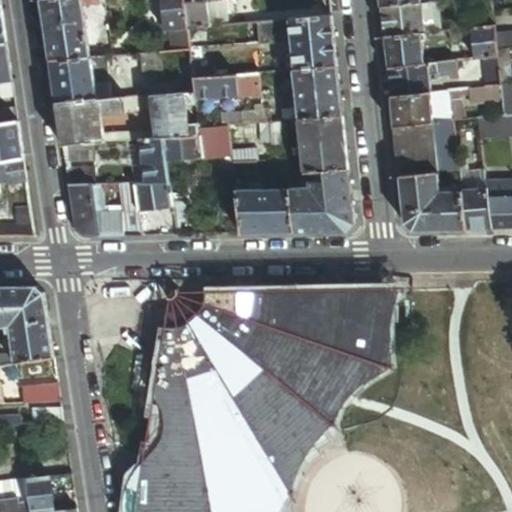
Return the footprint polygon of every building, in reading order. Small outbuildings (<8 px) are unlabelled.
[(81,0),(41,0),(50,54),(91,51),(83,8),(81,0)] [(107,12),(105,0),(81,0),(83,8),(99,6),(100,13),(107,12)] [(186,0),(164,0),(168,31),(178,30),(190,29),(187,4),(186,0)] [(423,5),(422,0),(382,0),(383,8),(423,5)] [(478,0),(480,16),(495,14),(493,0),(478,0)] [(220,1),(211,2),(214,27),(223,26),(220,1)] [(211,2),(199,3),(187,4),(190,29),(214,27),(211,2)] [(424,9),(423,5),(383,8),(387,38),(424,34),(426,34),(424,9)] [(481,29),(496,28),(495,14),(480,16),(481,29)] [(339,66),(334,17),(288,21),(290,38),(294,71),(339,66)] [(290,38),(288,21),(256,24),(258,46),(281,43),(280,39),(290,38)] [(499,54),(496,28),(481,29),(476,30),(479,59),(499,57),(499,54)] [(192,50),(190,29),(178,30),(181,51),(192,50)] [(465,31),(454,32),(454,38),(455,42),(466,42),(465,31)] [(427,64),(424,34),(387,38),(390,68),(427,64)] [(0,86),(13,84),(7,44),(0,44),(0,86)] [(211,48),(192,50),(195,81),(215,78),(211,48)] [(92,59),(91,51),(50,54),(52,62),(92,59)] [(162,52),(130,55),(132,77),(164,74),(162,52)] [(502,86),(511,85),(511,71),(510,52),(499,54),(499,57),(501,70),(502,86)] [(107,57),(92,59),(95,75),(110,72),(107,57)] [(95,75),(92,59),(52,62),(58,105),(99,100),(97,86),(95,75)] [(458,62),(427,64),(390,68),(393,96),(432,93),(431,75),(459,73),(458,67),(458,62)] [(344,116),(339,66),(294,71),(296,89),(297,96),(299,120),(344,116)] [(487,88),(502,86),(501,70),(486,71),(487,88)] [(279,71),(265,73),(267,95),(276,94),(274,82),(281,81),(279,71)] [(267,95),(265,73),(239,76),(241,98),(267,95)] [(239,76),(215,78),(195,81),(197,93),(198,103),(241,98),(239,76)] [(0,98),(15,97),(13,84),(0,86),(0,98)] [(97,86),(99,100),(114,99),(112,84),(97,86)] [(511,85),(502,86),(504,102),(505,117),(511,116),(511,85)] [(502,86),(487,88),(471,90),(471,95),(472,107),(504,102),(502,86)] [(461,90),(450,91),(451,102),(461,101),(461,96),(461,90)] [(450,91),(432,93),(435,122),(454,121),(469,119),(461,101),(451,102),(450,91)] [(198,103),(197,93),(154,96),(156,112),(158,133),(158,139),(166,138),(202,135),(201,129),(200,124),(192,125),(189,107),(198,106),(198,103)] [(435,122),(432,93),(393,96),(396,127),(435,124),(435,122)] [(154,96),(126,99),(128,114),(156,112),(154,96)] [(15,97),(0,98),(0,112),(17,110),(15,97)] [(121,114),(120,99),(114,99),(99,100),(58,105),(65,147),(92,144),(103,143),(103,137),(101,111),(110,115),(121,114)] [(0,124),(19,122),(17,110),(0,112),(0,124)] [(261,124),(268,123),(267,113),(200,119),(200,124),(201,129),(231,126),(247,125),(261,124)] [(350,171),(344,116),(299,120),(303,150),(298,150),(299,158),(304,157),(305,174),(323,173),(350,171)] [(511,116),(505,117),(481,119),(483,139),(511,136),(511,116)] [(288,146),(286,121),(272,123),(274,144),(275,146),(288,146)] [(458,153),(454,121),(435,122),(435,124),(440,174),(449,173),(447,154),(458,153)] [(24,160),(19,122),(0,124),(0,163),(5,162),(24,160)] [(274,144),(272,123),(268,123),(261,124),(263,145),(274,144)] [(440,174),(435,124),(396,127),(401,177),(440,174)] [(248,137),(247,125),(231,126),(232,133),(232,139),(248,137)] [(141,140),(158,139),(158,133),(103,137),(103,143),(141,140)] [(234,154),(232,139),(232,133),(202,135),(204,158),(235,156),(234,154)] [(204,158),(202,135),(166,138),(169,161),(204,158)] [(169,161),(166,138),(158,139),(141,140),(147,184),(172,184),(169,161)] [(104,152),(103,143),(92,144),(93,153),(104,152)] [(93,153),(92,144),(65,147),(67,162),(94,162),(93,153)] [(236,164),(261,164),(260,152),(234,154),(235,156),(236,164)] [(449,173),(460,172),(458,153),(447,154),(449,173)] [(28,181),(24,160),(5,162),(8,184),(28,181)] [(5,162),(0,163),(0,184),(0,185),(8,184),(5,162)] [(71,187),(92,186),(98,186),(95,170),(68,169),(71,187)] [(355,225),(350,171),(323,173),(324,180),(314,181),(311,185),(312,190),(291,190),(295,233),(349,233),(355,225)] [(487,171),(461,174),(461,178),(463,192),(489,189),(488,182),(487,171)] [(441,180),(461,178),(461,174),(460,172),(449,173),(440,174),(441,180)] [(414,232),(467,231),(463,192),(453,193),(452,189),(442,189),(441,180),(440,174),(401,177),(406,225),(414,232)] [(489,189),(491,200),(511,199),(511,181),(488,182),(489,189)] [(140,211),(136,184),(119,185),(122,204),(123,212),(140,211)] [(140,211),(175,209),(172,184),(147,184),(136,184),(140,211)] [(122,204),(119,185),(99,186),(101,206),(122,204)] [(96,206),(92,186),(71,187),(77,229),(86,237),(100,237),(97,214),(96,206)] [(467,231),(494,231),(491,200),(489,189),(463,192),(467,231)] [(244,235),(295,233),(291,190),(264,191),(257,191),(239,192),(244,235)] [(494,231),(511,230),(511,199),(491,200),(494,231)] [(123,212),(122,204),(101,206),(96,206),(97,214),(123,212)] [(37,237),(32,205),(19,207),(22,226),(0,226),(0,237),(31,237),(37,237)] [(126,237),(144,236),(140,211),(123,212),(126,237)] [(100,237),(126,237),(123,212),(97,214),(100,237)] [(36,287),(0,287),(0,329),(0,330),(10,330),(13,354),(14,364),(55,359),(46,295),(36,287)] [(174,302),(176,302),(178,302),(180,300),(181,299),(182,296),(181,294),(180,292),(179,291),(177,290),(175,290),(173,291),(171,292),(170,294),(169,296),(169,298),(170,300),(172,301),(174,302)] [(190,419),(133,511),(278,511),(373,357),(394,355),(395,294),(212,297),(211,306),(206,314),(201,321),(192,328),(181,330),(173,331),(165,378),(192,394),(195,400),(196,408),(193,414),(190,419)] [(0,366),(14,364),(13,354),(0,355),(0,366)] [(62,403),(59,385),(27,386),(28,404),(62,403)] [(65,426),(63,412),(35,412),(37,427),(65,426)] [(26,416),(0,416),(0,425),(26,426),(26,416)] [(76,494),(73,475),(50,478),(53,497),(76,494)] [(50,478),(28,482),(31,503),(32,511),(55,511),(53,497),(50,478)] [(32,511),(31,503),(1,506),(1,511),(32,511)]
